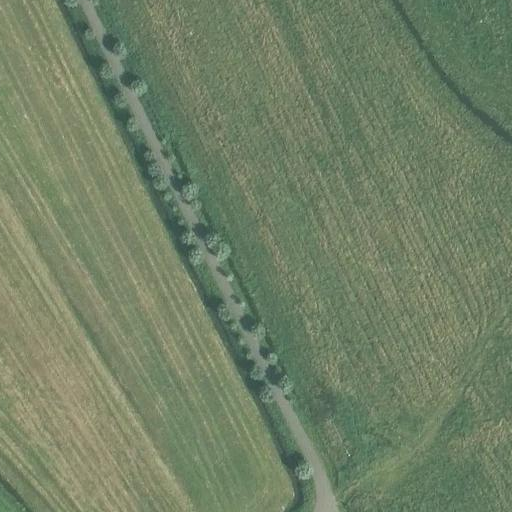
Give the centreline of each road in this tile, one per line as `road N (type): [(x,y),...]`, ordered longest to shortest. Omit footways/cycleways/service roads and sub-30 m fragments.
road 1 (track): [(511,315),(385,472),(329,511)]
road 2 (track): [(511,438),(385,472)]
